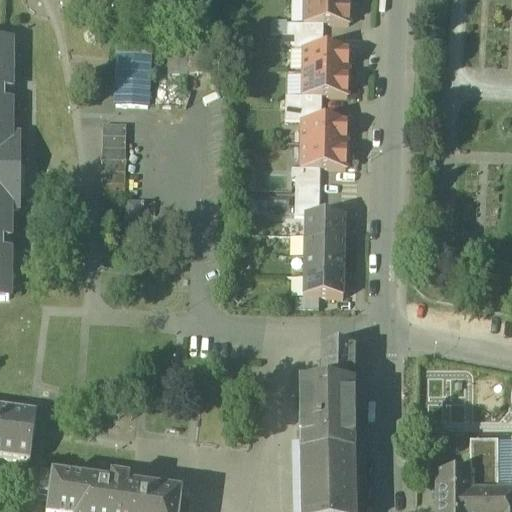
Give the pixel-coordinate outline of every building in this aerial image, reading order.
[(349,5),(305,4),(304,28),(322,28),(348,29),(349,5)] [(304,28),(287,28),(286,40),(294,40),(322,40),(322,28),(304,28)] [(322,40),(294,40),(294,52),(304,52),(322,52),(322,40)] [(10,44),(0,44),(0,302),(8,303),(9,213),(19,214),(20,140),(10,139),(10,44)] [(209,44),(188,45),(190,79),(210,78),(209,44)] [(149,51),(117,49),(115,110),(147,111),(149,51)] [(322,52),(304,52),(303,76),(348,77),(348,53),(322,52)] [(348,77),(303,76),(303,100),(347,101),(348,77)] [(303,100),(285,100),(285,112),(320,113),(321,100),(303,100)] [(320,113),(285,112),(285,124),(302,125),(320,125),(320,113)] [(320,125),(302,125),(302,148),(346,149),(346,125),(320,125)] [(126,130),(102,130),(100,201),(124,201),(126,130)] [(346,149),(302,148),(301,172),(319,173),(345,173),(346,149)] [(301,172),(291,172),(291,184),(295,185),(319,185),(319,173),(301,172)] [(319,185),(295,185),(295,197),(319,197),(319,185)] [(319,197),(295,197),(294,209),(319,209),(319,197)] [(142,208),(126,207),(125,227),(126,227),(140,228),(141,228),(142,208)] [(319,209),(294,209),(294,221),(304,221),(318,221),(319,209)] [(318,221),(304,221),(304,241),(344,242),(344,222),(318,221)] [(140,228),(126,227),(124,268),(138,268),(140,228)] [(344,242),(304,241),(303,261),(343,262),(344,242)] [(343,262),(303,261),(303,281),(343,282),(343,262)] [(343,282),(303,281),(302,302),(319,302),(343,303),(343,282)] [(302,302),(295,302),(294,314),(318,314),(319,302),(302,302)] [(354,352),(319,351),(318,392),(353,392),(354,352)] [(318,392),(299,392),(299,461),(353,461),(353,392),(318,392)] [(24,419),(0,415),(0,464),(16,466),(16,467),(29,469),(35,420),(24,418),(24,419)] [(469,446),(469,480),(435,480),(435,511),(511,511),(511,498),(497,498),(497,446),(469,446)] [(353,461),(299,461),(299,511),(353,511),(353,489),(354,489),(353,461)] [(90,511),(92,492),(51,486),(47,511),(90,511)] [(126,492),(111,490),(110,494),(92,492),(90,511),(178,511),(179,503),(126,496),(126,492)]
